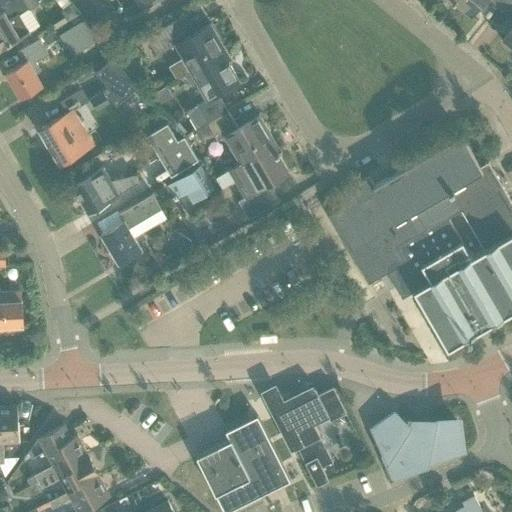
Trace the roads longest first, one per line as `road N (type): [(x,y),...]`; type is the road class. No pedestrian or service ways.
road 1 (residential): [(479,377),(419,386),(306,362),(72,376)]
road 2 (residential): [(72,376),(55,281),(0,170)]
road 3 (residential): [(242,0),(319,142),(360,148)]
road 4 (residential): [(496,441),(477,462),(353,511)]
road 5 (residential): [(360,148),(465,72)]
